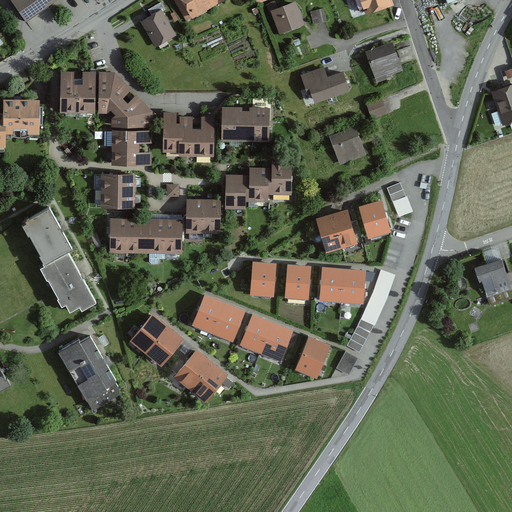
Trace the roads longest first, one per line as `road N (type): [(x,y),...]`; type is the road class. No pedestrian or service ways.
road 1 (secondary): [(433,248),(397,343),(332,450)]
road 2 (residential): [(214,99),(160,100),(136,87),(113,62),(100,16)]
road 3 (residential): [(404,0),(443,117),(459,133)]
road 4 (secondary): [(511,3),(476,73),(459,133)]
